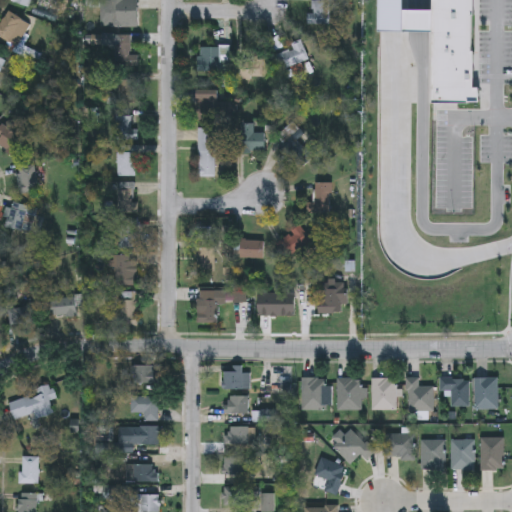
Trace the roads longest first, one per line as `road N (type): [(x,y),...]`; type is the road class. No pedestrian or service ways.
road 1 (residential): [(0,365),(42,348),(511,350)]
road 2 (residential): [(165,348),(168,0)]
road 3 (residential): [(191,511),(191,351)]
road 4 (residential): [(511,503),(382,504)]
